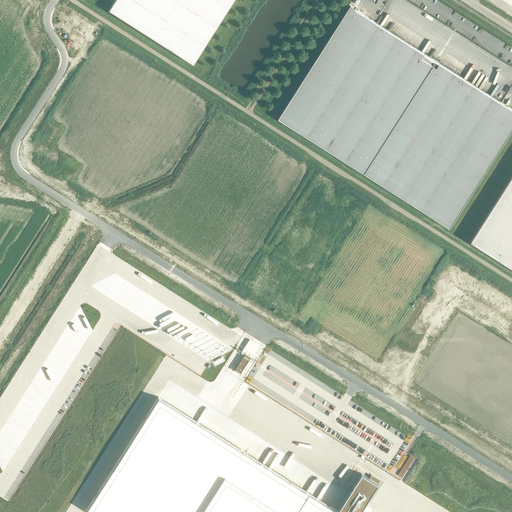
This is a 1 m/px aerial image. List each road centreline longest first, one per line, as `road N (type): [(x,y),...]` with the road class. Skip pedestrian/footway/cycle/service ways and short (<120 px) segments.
road 1 (unclassified): [(511,479),(81,211)]
road 2 (unknown): [(115,310),(187,358),(205,359),(230,340),(99,256),(114,232)]
road 3 (unclassified): [(81,211),(14,162),(14,144),(63,64),(47,22),(55,0)]
road 4 (unknown): [(0,482),(115,310)]
road 5 (unclassified): [(81,211),(0,337)]
road 6 (unknown): [(355,458),(226,384)]
